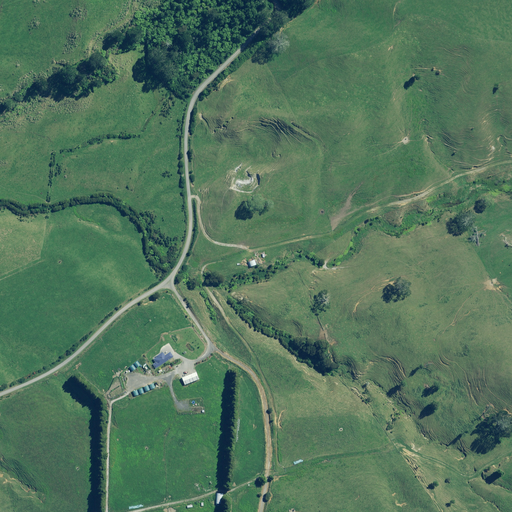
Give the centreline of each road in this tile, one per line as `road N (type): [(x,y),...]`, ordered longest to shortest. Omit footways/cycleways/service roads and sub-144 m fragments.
road 1 (unclassified): [(0,396),(51,372),(168,281),(189,232),(182,140),(191,101),(271,20),(275,0)]
road 2 (track): [(261,511),(268,466),(262,391),(210,342),(168,281)]
